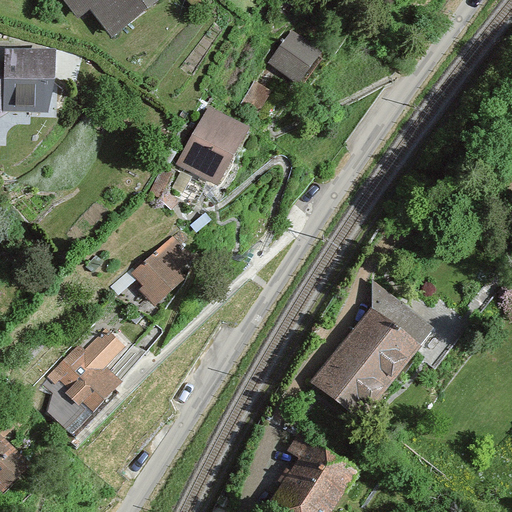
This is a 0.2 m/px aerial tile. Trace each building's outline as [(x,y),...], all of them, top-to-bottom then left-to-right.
[(55,0),(68,16),(77,9),(96,33),(138,0),(55,0)] [(290,28),(273,65),(314,84),(331,47),(290,28)] [(0,108),(31,106),(36,50),(0,48),(0,108)] [(187,108),(154,162),(191,185),(224,130),(187,108)] [(103,279),(130,308),(162,279),(152,268),(168,254),(151,236),(103,279)] [(378,288),(303,379),(352,419),(427,329),(378,288)] [(71,348),(62,340),(33,369),(74,409),(103,380),(85,362),(104,344),(90,330),(71,348)] [(271,503),(282,511),(330,511),(354,480),(311,448),(271,503)]
